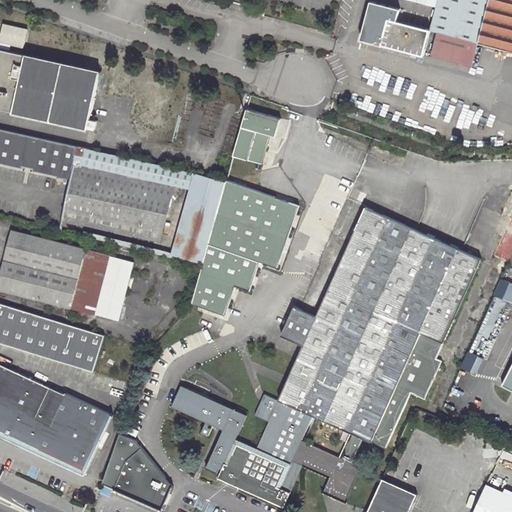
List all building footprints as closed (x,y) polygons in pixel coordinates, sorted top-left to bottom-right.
[(415,0),(436,5),(436,6),(429,32),(437,34),(476,45),(488,0),(415,0)] [(511,0),(488,0),(476,45),(511,55),(511,0)] [(381,29),(380,36),(382,37),(380,44),(421,55),(428,30),(395,21),(398,9),(370,1),(364,24),(381,29)] [(266,8),(255,5),(253,12),(264,15),(266,8)] [(27,30),(2,21),(0,30),(0,40),(13,45),(14,41),(24,44),(27,30)] [(430,58),(469,69),(476,45),(437,34),(430,58)] [(104,70),(0,47),(0,109),(92,130),(104,70)] [(281,119),(247,109),(234,155),(264,164),(272,135),(276,136),(281,119)] [(33,172),(71,180),(62,217),(136,236),(150,184),(77,166),(75,165),(79,148),(80,147),(0,128),(0,164),(22,169),(23,166),(34,169),(33,172)] [(227,181),(79,148),(75,165),(77,166),(150,184),(166,188),(188,194),(173,255),(203,263),(227,181)] [(227,181),(203,263),(191,306),(224,317),(234,288),(249,293),(260,264),(278,269),(300,204),(227,181)] [(173,255),(188,194),(166,188),(150,249),(173,255)] [(420,332),(443,341),(478,261),(363,209),(334,275),(319,309),(313,321),(291,311),(278,340),(301,350),(279,401),(265,396),(256,416),(269,422),(257,450),(236,440),(246,416),(180,386),(171,406),(208,423),(212,425),(222,430),(207,467),(217,471),(219,467),(223,469),(220,476),(284,506),(303,465),(329,477),(322,491),(345,501),(360,466),(302,440),(312,416),(371,442),(420,332)] [(511,215),(494,255),(511,263),(511,260),(511,215)] [(115,257),(13,230),(0,278),(0,287),(100,314),(115,257)] [(319,309),(334,275),(326,272),(311,306),(319,309)] [(511,282),(501,279),(495,295),(511,301),(511,282)] [(0,302),(0,343),(32,353),(92,372),(103,334),(0,302)] [(435,358),(443,341),(420,332),(371,442),(385,449),(410,392),(424,398),(440,361),(435,358)] [(469,352),(462,367),(478,375),(485,359),(469,352)] [(65,395),(0,365),(0,435),(73,469),(84,474),(113,414),(66,393),(65,395)] [(204,425),(201,432),(207,435),(212,425),(208,423),(207,427),(204,425)] [(119,434),(100,485),(161,510),(171,486),(135,441),(119,434)] [(367,511),(366,511),(408,511),(416,494),(391,483),(382,479),(367,511)] [(511,511),(511,496),(487,485),(474,511),(511,511)]
